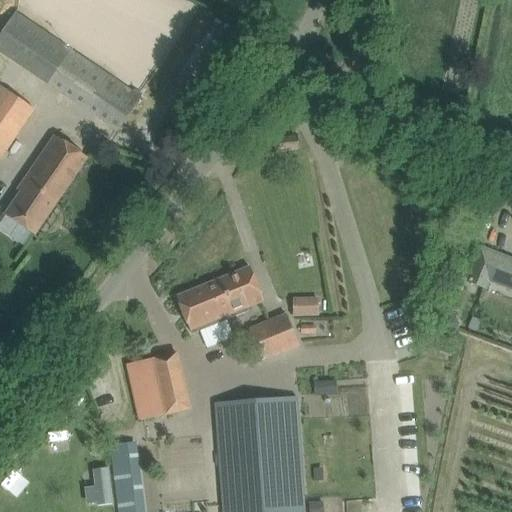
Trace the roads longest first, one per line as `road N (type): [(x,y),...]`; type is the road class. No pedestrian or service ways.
road 1 (unclassified): [(0,424),(272,80)]
road 2 (unclassified): [(511,183),(367,119)]
